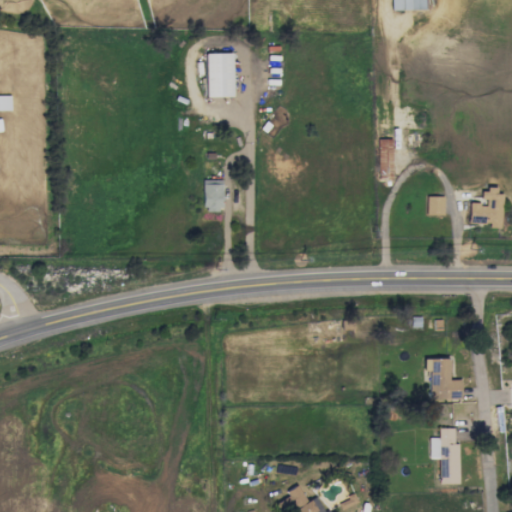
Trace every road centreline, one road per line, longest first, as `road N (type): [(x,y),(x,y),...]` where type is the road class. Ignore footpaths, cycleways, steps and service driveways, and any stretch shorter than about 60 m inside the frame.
road 1 (primary): [(24,331),(188,293),(335,280),(511,279)]
road 2 (residential): [(475,279),(492,511)]
